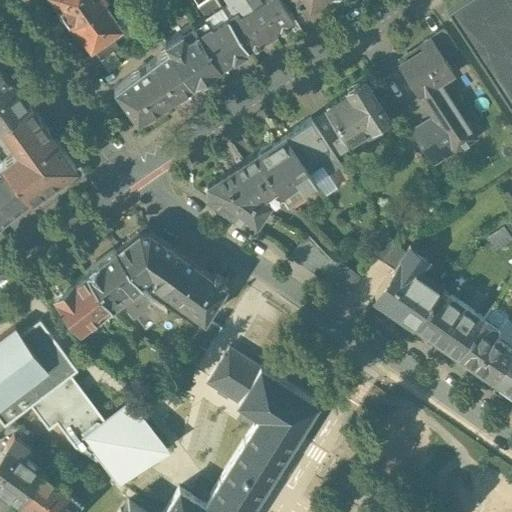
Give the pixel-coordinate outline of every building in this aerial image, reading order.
[(53,0),(59,9),(58,13),(63,19),(67,19),(69,23),(101,0),(53,0)] [(101,0),(69,23),(80,39),(83,37),(90,47),(121,26),(103,0),(101,0)] [(226,13),(221,5),(217,0),(203,0),(196,5),(204,17),(193,24),(197,30),(220,65),(247,47),(226,14),(226,13)] [(270,32),(249,0),(229,0),(233,5),(238,2),(240,5),(226,13),(226,14),(247,47),(270,32)] [(281,0),(249,0),(270,32),(278,27),(282,29),(290,24),(289,20),(293,17),(281,0)] [(511,0),(466,0),(449,12),(511,108),(511,0)] [(145,14),(128,27),(134,36),(152,23),(145,14)] [(197,30),(193,24),(192,23),(181,30),(181,31),(165,41),(168,47),(169,46),(192,83),(203,75),(208,77),(216,72),(216,67),(220,65),(197,30)] [(457,49),(443,28),(430,37),(444,57),(457,49)] [(111,36),(93,49),(99,58),(117,45),(111,36)] [(434,116),(452,104),(437,80),(452,70),(444,57),(430,37),(430,36),(420,43),(423,48),(399,64),(410,80),(409,80),(415,88),(434,116)] [(168,47),(113,88),(136,119),(191,83),(192,83),(169,46),(168,47)] [(0,63),(0,82),(9,76),(0,63)] [(9,76),(0,82),(0,122),(28,102),(9,76)] [(363,80),(347,90),(349,92),(327,107),(328,109),(341,130),(325,140),(336,156),(381,128),(378,123),(387,117),(363,80)] [(74,165),(28,102),(0,122),(19,149),(1,162),(29,197),(74,165)] [(452,104),(434,116),(410,131),(431,163),(473,135),(452,104)] [(328,109),(312,119),(325,140),(341,130),(328,109)] [(310,116),(283,134),(309,172),(321,163),(327,172),(341,164),(336,156),(325,140),(312,119),(310,116)] [(309,172),(283,134),(255,152),(282,193),(286,199),(314,180),(309,172)] [(282,193),(255,152),(232,167),(256,204),(265,211),(271,201),(271,200),(282,193)] [(29,197),(1,162),(0,163),(0,220),(29,197)] [(256,204),(232,167),(206,184),(206,197),(242,221),(252,228),(255,223),(256,223),(265,211),(256,204)] [(197,263),(148,228),(138,229),(115,247),(141,281),(150,269),(156,273),(151,281),(161,288),(173,270),(186,279),(197,263)] [(386,230),(371,253),(384,261),(395,245),(396,245),(386,230)] [(332,258),(306,231),(290,254),(320,275),(332,258)] [(405,251),(394,268),(393,268),(374,295),(390,306),(389,307),(414,324),(440,287),(441,285),(417,269),(426,256),(410,245),(405,251)] [(395,245),(384,261),(393,268),(394,268),(405,251),(396,245),(395,245)] [(115,247),(107,254),(107,253),(85,270),(85,271),(111,305),(124,296),(144,322),(165,305),(151,295),(141,281),(115,247)] [(359,275),(339,261),(326,279),(347,293),(359,275)] [(212,273),(197,263),(186,279),(173,270),(161,288),(203,318),(206,315),(225,283),(222,280),(224,277),(214,270),(212,273)] [(85,271),(73,280),(67,276),(58,283),(61,289),(54,294),(80,327),(98,314),(98,315),(111,305),(85,271)] [(483,316),(440,287),(414,324),(457,354),(483,316)] [(260,307),(240,295),(229,312),(249,324),(260,307)] [(220,325),(206,315),(203,318),(190,339),(205,348),(220,325)] [(498,327),(483,316),(457,354),(458,355),(456,358),(487,379),(489,376),(493,379),(511,350),(511,346),(494,334),(498,327)] [(14,324),(0,334),(0,416),(3,421),(76,366),(39,317),(20,332),(14,324)] [(205,351),(193,344),(183,360),(194,367),(205,351)] [(209,380),(238,397),(259,361),(230,344),(209,380)] [(511,350),(493,379),(503,386),(503,390),(509,395),(511,394),(511,350)] [(258,410),(203,498),(178,482),(159,511),(245,511),(317,398),(259,361),(238,397),(258,410)] [(30,445),(13,433),(0,450),(0,487),(18,501),(18,500),(42,468),(23,455),(30,445)] [(52,475),(42,468),(18,500),(34,511),(33,511),(70,511),(82,497),(66,486),(70,481),(56,471),(52,475)] [(156,511),(128,494),(116,511),(156,511)]
